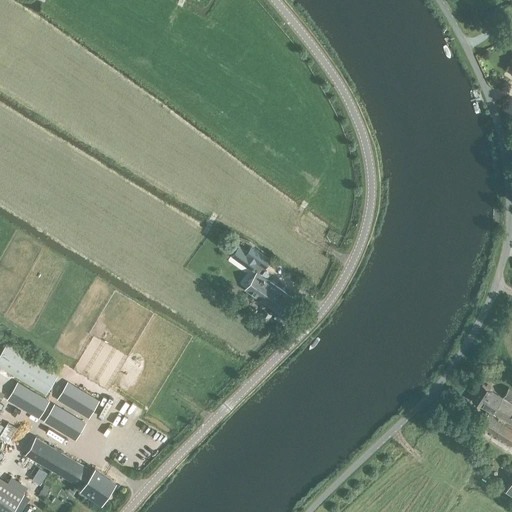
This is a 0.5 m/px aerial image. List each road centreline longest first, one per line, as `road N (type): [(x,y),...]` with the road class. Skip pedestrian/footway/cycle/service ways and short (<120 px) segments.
road 1 (tertiary): [(129,511),(322,314),(368,223),(371,177),(361,128),(340,85),(274,0)]
road 2 (unclassified): [(311,511),(432,395),(484,315),(511,239),(511,185),(484,78),(437,0)]
road 3 (track): [(486,511),(393,429)]
